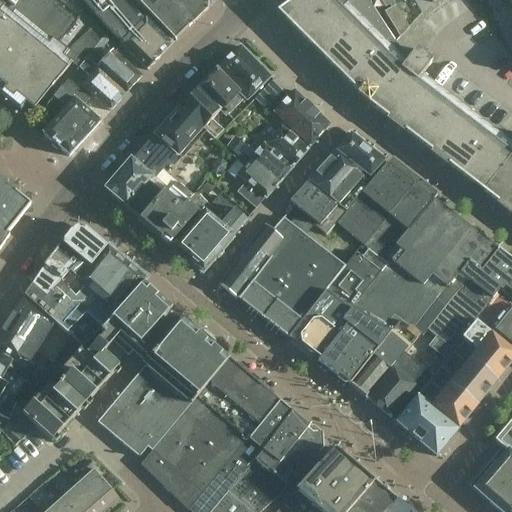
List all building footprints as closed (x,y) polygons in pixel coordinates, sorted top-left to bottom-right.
[(77,21),(64,11),(54,0),(10,0),(8,5),(11,7),(8,11),(0,4),(0,95),(20,112),(26,105),(34,111),(72,64),(79,70),(86,60),(104,39),(94,28),(72,47),(68,52),(59,44),(80,19),(79,18),(77,21)] [(121,46),(148,72),(160,60),(159,59),(172,45),(145,20),(141,24),(120,0),(137,0),(174,41),(212,9),(204,0),(81,0),(109,31),(123,44),(121,46)] [(410,59),(396,44),(370,4),(369,1),(368,0),(295,0),(286,7),(285,21),(369,105),(397,128),(440,161),(475,188),(511,216),(511,144),(423,75),(433,63),(417,50),(410,59)] [(409,29),(391,0),(368,0),(369,1),(369,0),(379,0),(385,8),(389,6),(391,9),(385,12),(399,38),(409,29)] [(248,102),(271,79),(241,48),(217,72),(245,99),(248,102)] [(97,70),(126,95),(142,79),(113,53),(105,63),(101,60),(102,59),(94,53),(87,61),(97,70)] [(97,70),(87,61),(86,60),(79,70),(81,72),(89,79),(81,88),(110,112),(126,95),(97,70)] [(233,122),(241,114),(236,108),(245,99),(217,72),(201,87),(223,109),(221,112),(220,112),(226,118),(227,116),(233,122)] [(82,109),(89,101),(67,82),(42,114),(51,104),(63,114),(43,136),(69,159),(100,124),(82,109)] [(265,108),(282,90),(274,82),(257,100),(265,108)] [(204,130),(207,134),(215,141),(223,132),(212,122),(220,112),(221,112),(199,90),(180,108),(179,108),(204,130)] [(311,148),(321,137),(331,126),(295,92),(275,113),(311,148)] [(154,137),(182,161),(190,152),(207,134),(204,130),(179,108),(178,110),(154,137)] [(294,168),(309,151),(282,128),(267,144),(294,168)] [(346,211),(364,192),(360,189),(384,162),(351,136),(310,182),(346,211)] [(182,161),(154,137),(153,137),(132,161),(155,180),(163,172),(167,167),(171,171),(182,161)] [(227,147),(238,158),(247,147),(236,137),(227,147)] [(292,170),(264,146),(256,154),(248,148),(243,154),(279,185),(292,170)] [(279,185),(243,154),(227,172),(235,179),(238,175),(247,183),(238,193),(257,209),(265,199),(266,200),(279,185)] [(142,222),(167,191),(169,189),(175,182),(163,172),(155,180),(132,161),(131,161),(106,190),(142,222)] [(386,220),(415,186),(387,165),(337,225),(363,246),(385,220),(386,220)] [(32,208),(7,188),(0,182),(0,252),(10,237),(8,235),(32,208)] [(169,189),(167,191),(142,222),(170,246),(196,216),(196,215),(195,213),(206,202),(197,193),(193,197),(178,184),(175,182),(169,189)] [(291,204),(295,207),(302,212),(316,223),(314,226),(326,236),(345,214),(341,210),(340,211),(307,185),(291,204)] [(382,262),(433,200),(415,186),(386,220),(385,220),(363,246),(369,251),(382,262)] [(234,238),(248,222),(219,197),(205,213),(234,238)] [(481,271),(498,251),(433,200),(382,262),(387,266),(355,307),(394,331),(400,322),(414,332),(415,331),(451,285),(469,263),(481,271)] [(291,225),(283,220),(274,232),(284,241),(272,258),(239,301),(289,340),(346,268),(305,237),(314,226),(316,223),(302,212),(291,225)] [(203,273),(234,238),(205,213),(174,249),(203,273)] [(91,269),(98,261),(107,249),(78,225),(44,268),(32,286),(46,298),(54,289),(82,262),(91,269)] [(284,241),(274,232),(267,227),(257,239),(224,281),(225,290),(238,300),(271,257),(272,258),(284,241)] [(98,304),(113,317),(143,284),(145,282),(107,250),(92,270),(91,269),(82,262),(54,289),(46,298),(32,286),(24,298),(54,325),(65,335),(98,304)] [(387,266),(382,262),(369,251),(363,259),(357,254),(346,268),(289,340),(314,360),(343,323),(355,307),(387,266)] [(476,322),(500,291),(511,276),(511,261),(498,251),(481,271),(469,263),(451,285),(459,291),(428,331),(453,351),(460,343),(470,330),(476,322)] [(511,300),(511,276),(500,291),(511,300)] [(52,444),(66,428),(124,363),(171,310),(143,284),(113,317),(102,328),(82,350),(64,371),(56,380),(51,386),(23,417),(52,444)] [(486,329),(497,316),(492,312),(501,300),(497,297),(488,309),(478,323),(486,329)] [(36,355),(54,325),(24,298),(3,332),(36,355)] [(359,375),(380,349),(394,331),(355,307),(343,323),(348,326),(319,363),(350,387),(359,375)] [(511,351),(511,308),(509,307),(490,332),(511,351)] [(414,332),(400,322),(394,331),(380,349),(381,349),(352,387),(366,399),(421,336),(415,331),(414,332)] [(396,420),(436,454),(457,430),(456,429),(477,405),(498,381),(511,363),(511,351),(478,323),(460,343),(461,344),(396,420)] [(212,349),(183,324),(163,347),(161,346),(151,358),(153,360),(98,424),(139,459),(148,449),(153,454),(175,427),(229,361),(213,348),(212,349)] [(3,332),(0,336),(0,355),(26,371),(29,366),(36,355),(3,332)] [(82,350),(69,339),(54,363),(65,370),(82,350)] [(391,419),(422,383),(430,374),(407,354),(398,364),(394,368),(367,399),(391,419)] [(31,388),(37,378),(26,371),(0,355),(0,398),(8,386),(1,381),(8,369),(13,372),(11,375),(31,388)] [(187,511),(188,511),(201,498),(232,462),(247,444),(280,404),(229,361),(175,427),(153,454),(141,467),(187,511)] [(29,366),(26,371),(37,378),(51,386),(56,380),(64,371),(52,364),(47,373),(36,366),(34,369),(29,366)] [(2,405),(13,411),(17,404),(6,398),(2,405)] [(264,453),(292,414),(280,404),(247,444),(232,462),(201,498),(188,511),(212,511),(245,475),(264,453)] [(0,417),(8,422),(13,413),(0,405),(0,417)] [(263,511),(290,488),(323,449),(322,440),(292,414),(264,453),(245,475),(212,511),(263,511)] [(498,511),(511,511),(511,421),(495,442),(503,449),(471,488),(498,511)] [(15,431),(11,434),(20,443),(31,431),(22,422),(15,431)] [(350,511),(375,483),(336,450),(278,511),(350,511)] [(81,467),(87,473),(95,467),(89,460),(81,467)] [(99,511),(102,511),(118,499),(94,472),(77,487),(99,511)] [(386,511),(397,501),(375,483),(350,511),(386,511)] [(70,511),(99,511),(77,487),(61,501),(70,511)] [(70,511),(61,501),(49,511),(70,511)] [(409,511),(398,502),(397,501),(386,511),(409,511)]
